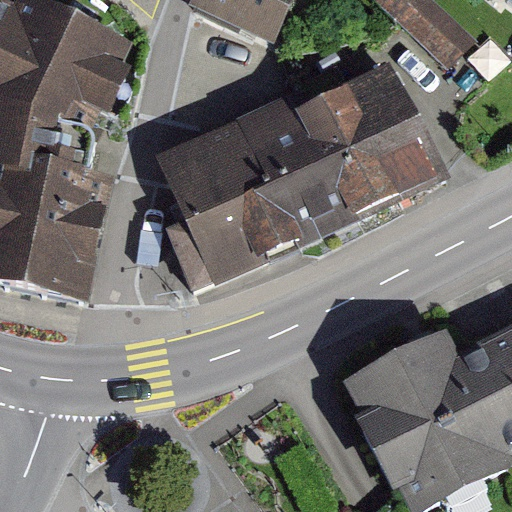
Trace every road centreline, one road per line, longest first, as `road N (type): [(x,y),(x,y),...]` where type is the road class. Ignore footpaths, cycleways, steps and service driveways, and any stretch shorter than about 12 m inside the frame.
road 1 (tertiary): [(114,381),(266,341),(511,218)]
road 2 (residential): [(114,381),(115,310),(188,0)]
road 3 (residential): [(15,510),(48,417),(52,381)]
